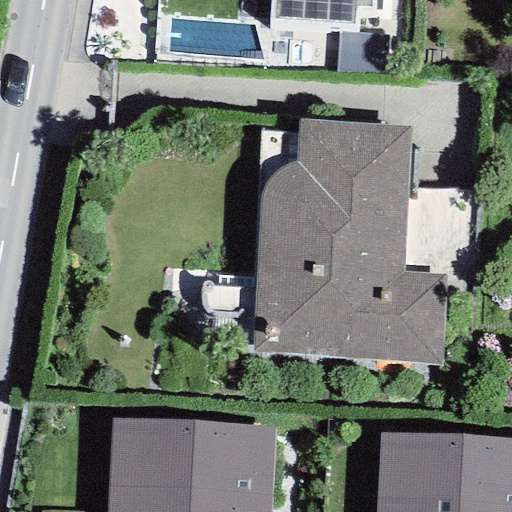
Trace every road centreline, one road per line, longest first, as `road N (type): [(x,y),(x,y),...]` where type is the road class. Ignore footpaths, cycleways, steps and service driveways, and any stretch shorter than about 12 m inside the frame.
road 1 (unknown): [(24,66),(164,84),(511,96)]
road 2 (secondary): [(35,0),(0,212)]
